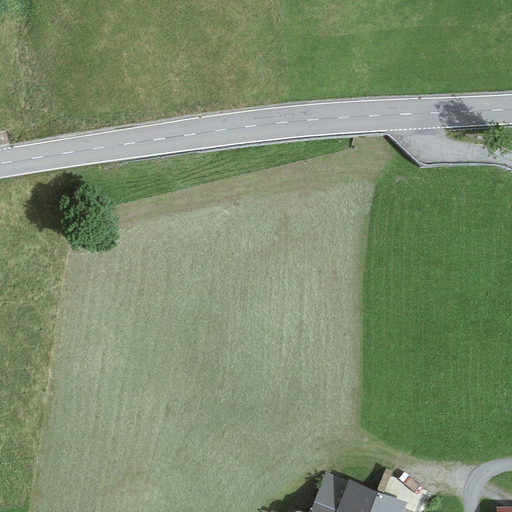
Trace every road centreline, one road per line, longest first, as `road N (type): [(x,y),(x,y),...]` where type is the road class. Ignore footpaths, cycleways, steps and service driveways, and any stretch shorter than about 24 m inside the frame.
road 1 (tertiary): [(0,163),(320,119),(511,109)]
road 2 (track): [(409,113),(432,145),(511,160)]
